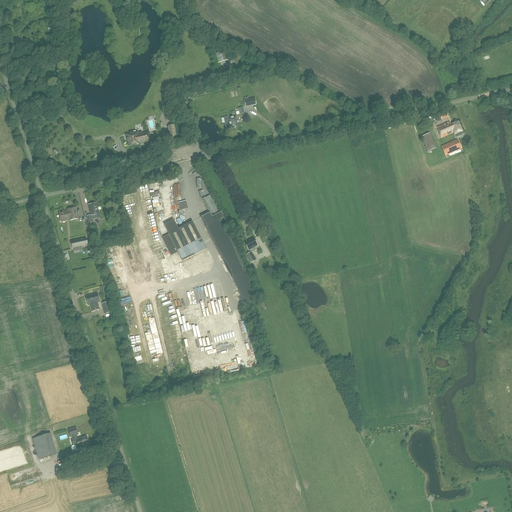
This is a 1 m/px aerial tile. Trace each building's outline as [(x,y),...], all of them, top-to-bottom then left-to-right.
[(12,47),(24,45),(21,36),(10,38),(12,47)] [(218,63),(228,60),(225,51),(215,54),(218,63)] [(238,63),(242,56),(234,51),(229,59),(238,63)] [(10,66),(18,64),(16,55),(7,58),(10,66)] [(255,98),(244,100),(245,107),(256,105),(255,98)] [(230,129),(238,128),(236,117),(228,118),(230,129)] [(451,124),(450,121),(437,127),(442,138),(454,132),(455,134),(462,131),(458,122),(451,124)] [(135,132),(135,131),(130,132),(130,133),(129,134),(130,135),(128,136),(126,137),(128,145),(139,143),(139,142),(143,141),(143,142),(150,140),(148,132),(137,135),(137,132),(135,132)] [(425,145),(427,151),(435,148),(433,141),(429,133),(421,137),(425,145)] [(445,156),(462,148),(458,139),(441,146),(445,156)] [(245,305),(259,299),(251,284),(252,284),(220,220),(224,218),(211,195),(202,199),(210,213),(201,218),(231,277),(245,305)] [(184,201),(178,203),(180,210),(188,208),(186,202),(184,201)] [(101,218),(97,203),(88,205),(90,215),(87,216),(88,223),(92,222),(92,220),(93,219),(93,218),(96,218),(97,219),(101,218)] [(78,219),(75,208),(66,210),(67,212),(65,212),(65,211),(58,212),(60,222),(67,220),(66,219),(68,219),(69,221),(78,219)] [(206,249),(192,222),(168,234),(178,252),(199,242),(203,251),(206,249)] [(71,241),(73,248),(87,245),(86,238),(71,241)] [(248,250),(250,249),(252,252),(256,250),(254,247),(257,245),(253,238),(244,243),(248,250)] [(248,263),(250,262),(255,260),(251,252),(246,255),(244,256),(248,263)] [(132,305),(134,304),(133,297),(129,297),(129,295),(132,295),(131,292),(126,293),(128,301),(131,300),(132,305)] [(99,309),(97,302),(100,302),(97,293),(85,296),(88,305),(90,305),(92,311),(99,309)] [(165,302),(166,303),(160,306),(162,312),(173,308),(171,300),(165,302)] [(105,314),(111,312),(107,302),(102,304),(105,314)] [(172,311),(161,314),(164,323),(175,319),(174,315),(173,315),(172,311)] [(196,338),(199,346),(205,344),(203,336),(196,338)] [(234,339),(236,345),(237,345),(238,349),(243,347),(243,345),(240,346),(239,341),(241,340),(240,337),(234,339)] [(139,342),(142,341),(141,339),(135,341),(140,357),(144,355),(139,342)] [(78,439),(76,435),(78,434),(76,427),(68,430),(70,437),(71,436),(72,440),(71,441),(73,444),(77,443),(78,448),(89,444),(86,436),(78,439)] [(47,446),(44,435),(33,439),(39,460),(54,455),(51,445),(47,446)]
